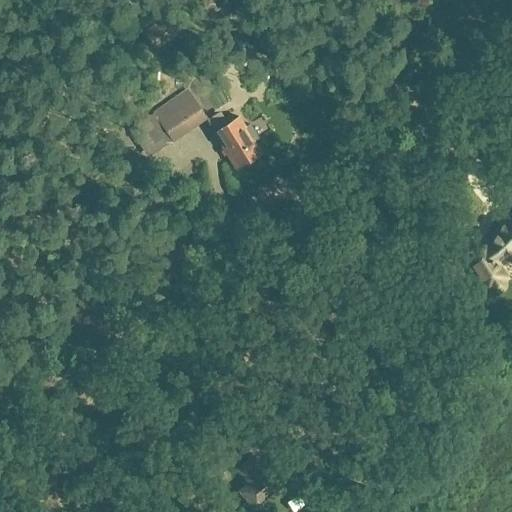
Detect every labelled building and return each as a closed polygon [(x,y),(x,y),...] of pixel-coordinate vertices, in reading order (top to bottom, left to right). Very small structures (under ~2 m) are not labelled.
[(155,48),(178,34),(168,18),(157,26),(155,23),(144,30),(155,48)] [(254,48),(242,30),(224,41),(236,59),(254,48)] [(206,118),(187,90),(154,113),(173,141),(206,118)] [(250,124),(246,126),(239,116),(211,134),(224,155),(227,153),(236,167),(262,151),(254,139),(258,137),(250,124)] [(509,283),(507,281),(505,279),(510,275),(500,262),(504,259),(496,247),(490,252),(485,244),(474,252),(470,247),(463,252),(468,258),(466,259),(486,290),(491,286),(495,291),(509,283)] [(265,453),(282,440),(272,427),(256,440),(265,453)] [(256,456),(240,469),(250,482),(241,490),(255,507),(289,480),(274,461),(265,468),(256,456)]
